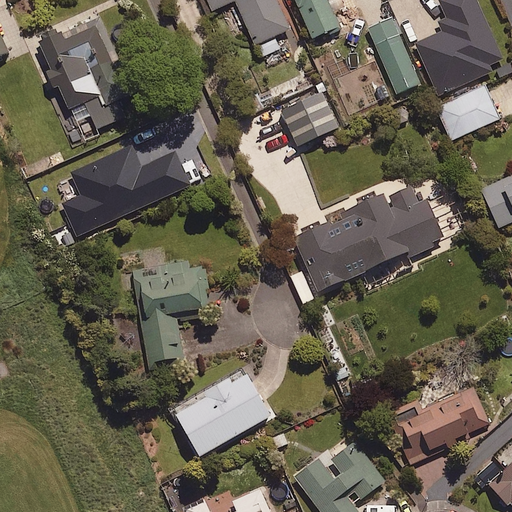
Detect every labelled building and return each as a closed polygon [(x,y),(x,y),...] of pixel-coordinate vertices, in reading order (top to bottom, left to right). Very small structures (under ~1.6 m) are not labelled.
[(290,31),(275,0),(207,0),(213,13),(235,2),(262,58),(280,50),(274,38),(290,31)] [(295,0),(312,37),(338,25),(326,0),(295,0)] [(502,61),(475,0),(439,0),(447,19),(438,23),(443,33),(416,44),(439,96),(491,73),(488,67),(502,61)] [(420,86),(391,21),(370,30),(398,95),(420,86)] [(59,30),(37,39),(49,67),(44,69),(51,85),(56,83),(67,106),(100,92),(105,103),(137,89),(123,59),(112,64),(95,23),(63,37),(59,30)] [(500,120),(485,87),(436,109),(451,142),(500,120)] [(339,130),(322,92),(282,109),(300,148),(339,130)] [(138,173),(129,152),(77,175),(86,197),(68,205),(84,241),(191,195),(175,158),(138,173)] [(511,173),(481,187),(498,226),(511,219),(511,173)] [(443,236),(426,198),(417,202),(410,186),(390,195),(395,206),(389,209),(382,193),(340,212),(342,217),(331,222),(329,219),(293,235),(317,288),(323,286),(325,292),(366,274),(364,271),(406,252),(408,257),(435,245),(433,240),(443,236)] [(200,265),(132,277),(149,370),(184,364),(177,320),(210,314),(205,288),(209,287),(205,268),(201,268),(200,265)] [(269,414),(245,373),(230,381),(228,376),(202,391),(204,395),(173,413),(198,455),(269,414)] [(422,407),(417,398),(387,411),(410,462),(429,454),(427,450),(489,422),(473,387),(467,390),(466,387),(422,407)] [(318,459),(295,476),(322,511),(359,511),(346,494),(353,489),(360,499),(385,480),(355,439),(330,457),(342,473),(333,479),(318,459)] [(511,461),(488,484),(506,504),(509,501),(511,504),(511,461)] [(270,511),(260,487),(231,500),(235,510),(230,511),(207,511),(202,498),(183,507),(185,511),(270,511)]
